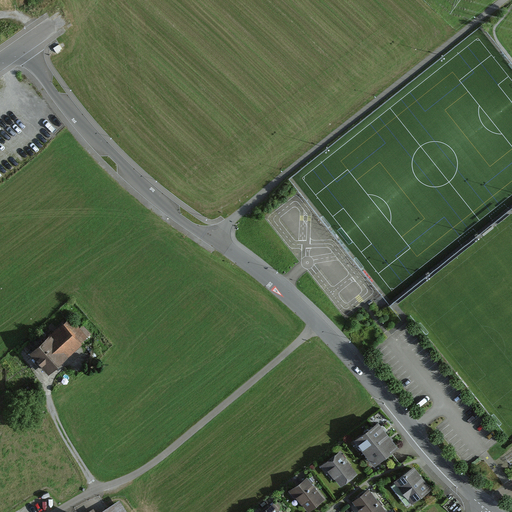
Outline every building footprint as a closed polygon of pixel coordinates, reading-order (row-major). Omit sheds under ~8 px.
[(91,334),(83,325),(80,328),(71,317),(27,353),(45,374),(88,338),(87,337),(91,334)] [(387,433),(378,421),(357,438),(366,449),(387,433)] [(395,444),(387,433),(366,449),(375,460),(395,444)] [(341,487),(357,474),(340,452),(324,465),(341,487)] [(413,504),(432,489),(414,466),(395,481),(413,504)] [(308,511),(324,500),(307,478),(291,490),(308,511)] [(386,511),(369,490),(352,503),(358,511),(386,511)] [(82,511),(77,503),(63,511),(126,511),(119,500),(101,511),(82,511)]
